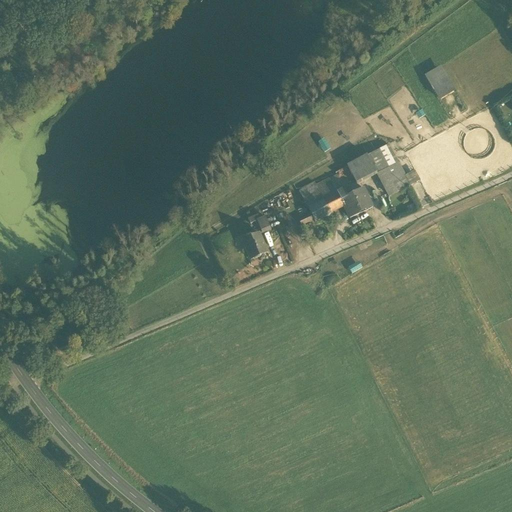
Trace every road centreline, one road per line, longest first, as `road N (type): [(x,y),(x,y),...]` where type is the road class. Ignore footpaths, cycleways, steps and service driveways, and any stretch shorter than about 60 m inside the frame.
road 1 (residential): [(20,383),(511,174)]
road 2 (track): [(44,312),(100,291),(463,0)]
road 3 (tertiary): [(155,511),(95,463),(20,383)]
